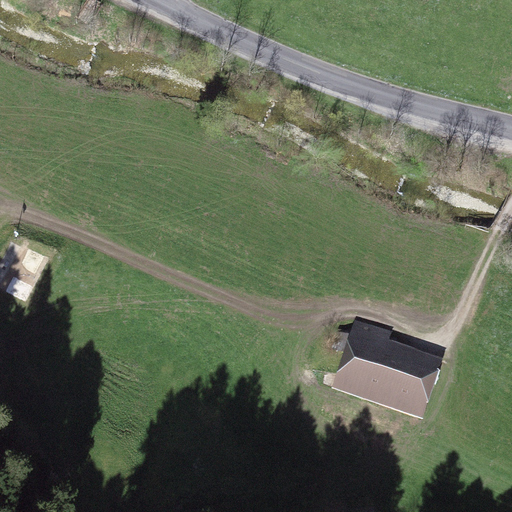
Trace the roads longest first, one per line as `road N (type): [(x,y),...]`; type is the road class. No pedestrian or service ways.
road 1 (tertiary): [(159,0),(327,75),(511,127)]
road 2 (track): [(445,341),(511,208)]
